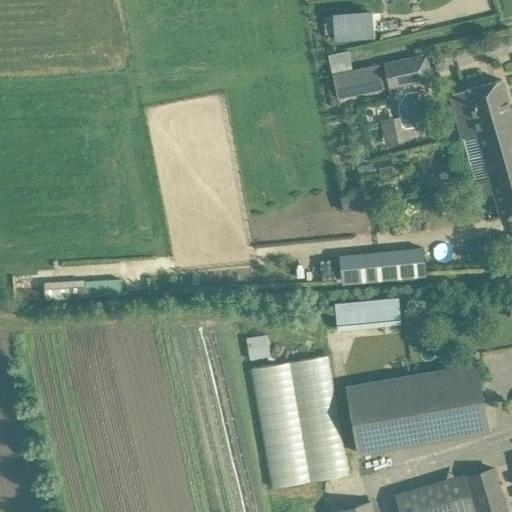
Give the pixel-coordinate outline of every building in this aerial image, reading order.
[(469,18),(492,14),(490,5),(467,9),(469,18)] [(369,11),(333,13),(335,39),(371,37),(369,11)] [(388,88),(431,78),(426,54),(383,63),(388,88)] [(379,82),(375,65),(329,75),(334,98),(357,93),(356,87),(379,82)] [(511,116),(502,79),(450,94),(462,137),(511,122),(511,116)] [(511,122),(462,137),(474,179),(489,175),(511,168),(511,122)] [(391,156),(374,160),(378,176),(395,172),(391,156)] [(511,168),(489,175),(474,179),(479,196),(494,191),(501,217),(511,213),(511,168)] [(365,192),(340,198),(344,212),(368,206),(365,192)] [(85,279),(44,281),(45,300),(86,298),(86,296),(122,294),(121,279),(85,280),(85,279)] [(476,365),(347,388),(359,452),(472,432),(468,408),(483,406),(476,365)] [(506,511),(495,465),(469,472),(469,473),(394,494),(399,511),(506,511)] [(379,511),(376,498),(327,511),(379,511)]
